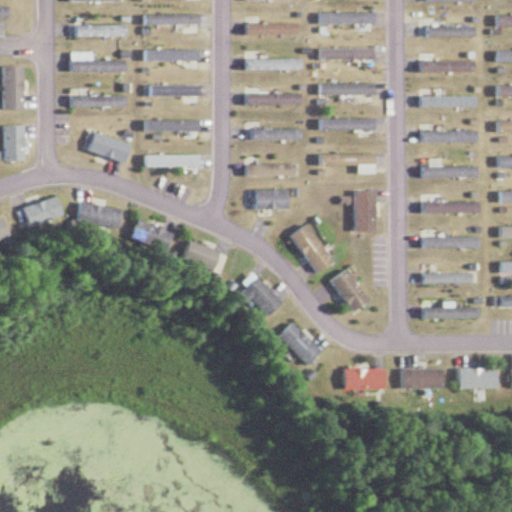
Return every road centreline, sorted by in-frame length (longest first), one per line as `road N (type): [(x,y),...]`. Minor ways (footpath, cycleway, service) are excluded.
road 1 (residential): [(511,345),(357,343),(338,336),(243,240),(139,193),(41,171),(0,186)]
road 2 (residential): [(394,344),(390,0)]
road 3 (residential): [(207,223),(216,180),(215,0)]
road 4 (residential): [(38,0),(41,171)]
